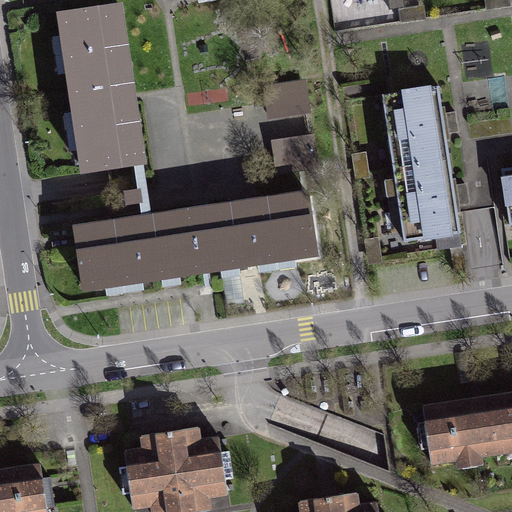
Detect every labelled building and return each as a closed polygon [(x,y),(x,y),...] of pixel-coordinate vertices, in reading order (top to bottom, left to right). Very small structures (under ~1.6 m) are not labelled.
[(119,8),(56,17),(80,185),(131,178),(136,217),(72,227),(82,296),(316,262),(306,195),(150,217),(119,8)] [(313,75),(265,79),(271,150),(318,146),(313,75)] [(457,238),(436,88),(383,95),(404,245),(457,238)] [(511,167),(501,169),(509,229),(511,228),(511,167)] [(511,394),(425,409),(433,463),(511,450),(511,394)] [(224,494),(217,439),(199,442),(197,430),(141,438),(143,450),(127,452),(135,505),(155,502),(156,511),(197,511),(203,511),(201,497),(224,494)] [(0,470),(0,511),(48,511),(41,464),(0,470)] [(375,511),(374,504),(356,507),(355,495),(299,503),(300,511),(375,511)]
